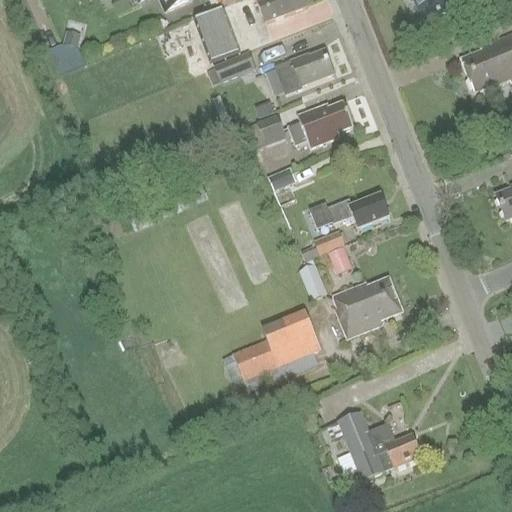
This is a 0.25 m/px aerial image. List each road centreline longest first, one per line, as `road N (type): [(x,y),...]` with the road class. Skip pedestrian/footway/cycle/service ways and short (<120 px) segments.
road 1 (tertiary): [(460,299),(344,0)]
road 2 (tertiary): [(511,435),(460,299)]
